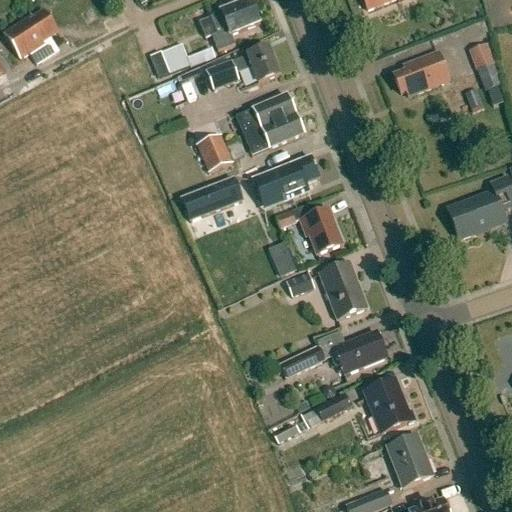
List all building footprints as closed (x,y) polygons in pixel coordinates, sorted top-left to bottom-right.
[(362,0),(365,9),(366,8),(368,13),(373,11),(403,0),(362,0)] [(257,28),(248,4),(220,14),(221,16),(209,20),(209,22),(199,26),(205,42),(210,40),(216,54),(233,48),(229,38),(257,28)] [(30,19),(2,38),(18,64),(43,48),(41,45),(56,35),(42,14),(32,21),(30,19)] [(149,61),(155,74),(158,82),(159,82),(169,77),(174,76),(190,69),(182,48),(149,61)] [(469,55),(476,76),(495,69),(487,48),(469,55)] [(273,66),(267,50),(246,58),(246,59),(230,65),(230,64),(204,74),(211,93),(237,84),(235,77),(251,71),(257,87),(277,79),(276,76),(278,76),(275,66),(273,66)] [(394,79),(397,89),(401,97),(407,95),(409,100),(449,84),(438,57),(398,73),(400,77),(394,79)] [(502,89),(495,69),(476,76),(484,96),(502,89)] [(285,98),(234,120),(242,140),(294,118),(285,98)] [(294,118),(242,140),(251,159),(302,137),(294,118)] [(196,150),(208,178),(233,167),(221,139),(196,150)] [(318,182),(310,160),(279,171),(282,180),(269,185),(275,201),(288,196),(289,199),(307,192),(305,187),(318,182)] [(494,195),(447,213),(458,244),(506,226),(501,214),(511,209),(511,192),(507,180),(491,186),(494,195)] [(242,204),(233,181),(181,203),(190,225),(242,204)] [(328,212),(299,224),(305,241),(309,240),(316,258),(342,248),(328,212)] [(280,234),(296,227),(291,216),(276,223),(280,234)] [(348,265),(317,278),(336,324),(367,312),(348,265)] [(292,303),(315,294),(308,277),(285,286),(292,303)] [(376,336),(333,353),(343,380),(387,362),(376,336)] [(281,369),(287,383),(322,365),(316,352),(281,369)] [(394,383),(363,396),(380,438),(407,427),(407,429),(414,426),(410,416),(407,417),(394,383)] [(310,434),(352,412),(344,398),(315,413),(316,415),(303,421),(310,434)] [(417,439),(385,452),(401,493),(433,481),(417,439)] [(386,494),(346,510),(346,511),(387,511),(392,510),(386,494)] [(445,511),(442,502),(432,506),(431,505),(420,509),(420,510),(414,511),(445,511)]
